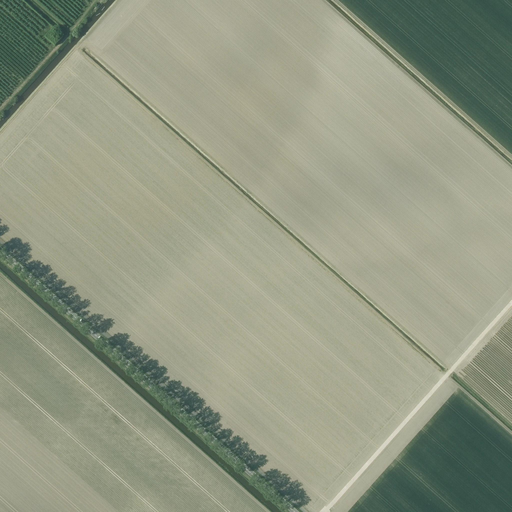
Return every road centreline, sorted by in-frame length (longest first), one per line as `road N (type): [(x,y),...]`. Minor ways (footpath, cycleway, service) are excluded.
road 1 (track): [(446,376),(77,48),(0,135)]
road 2 (secondary): [(292,511),(0,249)]
road 3 (track): [(446,376),(324,511)]
road 4 (track): [(98,0),(0,107)]
